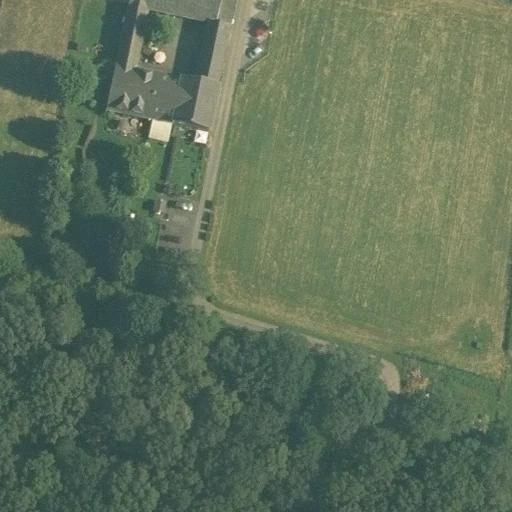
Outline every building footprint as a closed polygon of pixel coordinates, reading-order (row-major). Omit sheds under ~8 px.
[(215,27),(220,0),(129,0),(128,9),(148,13),(208,26),(215,27)] [(220,0),(215,27),(229,30),(235,0),(220,0)] [(148,13),(128,9),(116,68),(136,72),(148,13)] [(204,41),(201,57),(223,62),(226,46),(229,30),(215,27),(208,26),(204,41)] [(195,84),(217,89),(223,62),(201,57),(195,84)] [(136,72),(116,68),(107,113),(152,122),(172,126),(173,127),(182,82),(136,72)] [(195,84),(182,82),(173,127),(209,134),(218,89),(217,89),(195,84)] [(172,126),(152,122),(148,141),(167,145),(172,126)]
